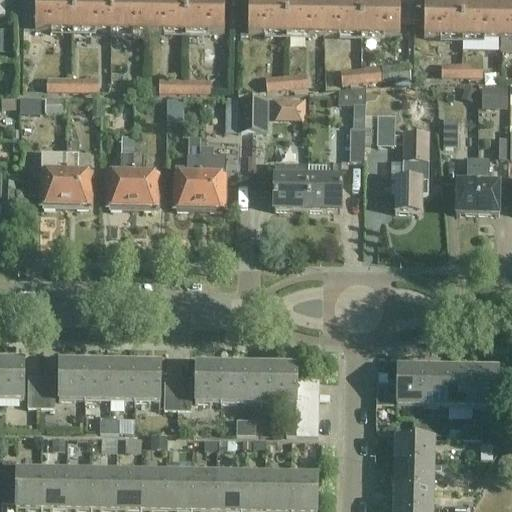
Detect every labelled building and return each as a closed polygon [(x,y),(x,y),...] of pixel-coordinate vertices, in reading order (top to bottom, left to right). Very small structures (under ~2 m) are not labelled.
[(17,24),(17,0),(5,0),(5,24),(17,24)] [(33,27),(33,34),(53,34),(71,34),(72,1),(66,1),(53,0),(34,0),(33,27)] [(72,1),(71,34),(90,35),(109,35),(109,1),(101,1),(91,1),(72,1)] [(109,1),(109,35),(128,35),(146,36),(147,2),(128,2),(109,1)] [(147,2),(146,36),(165,36),(184,36),(185,3),(166,2),(155,2),(147,2)] [(185,3),(184,36),(203,37),(222,37),(223,3),(203,3),(190,3),(185,3)] [(246,4),(246,37),(266,38),(284,38),(285,5),(266,4),(246,4)] [(285,5),(284,38),(303,38),(322,39),(323,5),(304,5),(285,5)] [(323,5),(322,39),(341,39),(360,39),(360,6),(341,6),(323,5)] [(360,6),(360,39),(379,40),(398,40),(399,7),(379,6),(360,6)] [(422,20),(422,41),(441,41),(460,41),(461,8),(442,8),(424,7),(422,7),(422,20)] [(461,8),(460,41),(479,42),(498,42),(499,9),(480,8),(461,8)] [(511,8),(499,9),(498,42),(511,42),(511,8)] [(312,86),(331,83),(328,66),(309,69),(312,86)] [(441,83),(451,83),(451,69),(441,69),(441,83)] [(451,83),(461,83),(461,69),(451,69),(451,83)] [(461,83),(471,83),(471,69),(461,69),(461,83)] [(471,69),(471,83),(482,83),(482,69),(471,69)] [(380,72),(370,73),(372,87),(382,86),(380,72)] [(370,73),(360,74),(361,88),(372,87),(370,73)] [(360,74),(350,75),(351,89),(361,88),(360,74)] [(351,89),(350,75),(339,76),(341,90),(351,89)] [(306,79),(295,80),(297,94),(307,93),(306,79)] [(295,80),(285,81),(287,95),(297,94),(295,80)] [(285,81),(275,82),(277,96),(287,95),(285,81)] [(277,96),(275,82),(265,83),(266,97),(277,96)] [(46,97),(56,97),(56,83),(46,83),(46,97)] [(56,97),(66,97),(67,83),(56,83),(56,97)] [(66,97),(76,98),(77,83),(67,83),(66,97)] [(76,98),(87,98),(87,84),(77,83),(76,98)] [(87,84),(87,98),(97,98),(97,84),(87,84)] [(158,99),(168,99),(169,84),(158,84),(158,99)] [(168,99),(178,99),(179,84),(169,84),(168,99)] [(178,99),(189,100),(189,85),(179,84),(178,99)] [(189,100),(199,100),(199,85),(189,85),(189,100)] [(199,85),(199,100),(209,100),(209,85),(199,85)] [(422,90),(417,100),(429,105),(433,94),(422,90)] [(507,92),(481,92),(481,114),(506,114),(507,92)] [(365,94),(338,96),(338,110),(364,111),(365,94)] [(65,104),(45,103),(45,117),(64,117),(65,104)] [(91,103),(91,121),(100,121),(101,104),(91,103)] [(237,137),(250,137),(251,105),(237,105),(237,137)] [(266,105),(251,105),(250,137),(265,137),(266,105)] [(377,122),(376,151),(394,152),(395,123),(377,122)] [(443,124),(442,152),(456,152),(457,124),(443,124)] [(29,152),(29,134),(10,134),(10,152),(29,152)] [(350,135),(349,167),(363,167),(364,135),(350,135)] [(427,139),(403,139),(402,166),(403,166),(426,167),(427,139)] [(496,142),(496,165),(507,165),(507,142),(496,142)] [(66,146),(66,159),(65,159),(64,211),(90,211),(91,178),(77,178),(77,146),(66,146)] [(106,212),(131,213),(133,147),(120,147),(120,160),(119,179),(107,178),(106,212)] [(143,179),(144,161),(145,161),(145,147),(133,147),(131,213),(156,213),(157,179),(143,179)] [(454,219),(474,219),(476,152),(468,151),(467,165),(466,165),(465,187),(455,187),(454,219)] [(199,154),(199,162),(198,214),(223,215),(224,181),(223,181),(224,162),(211,161),(211,154),(199,154)] [(41,158),(40,177),(40,210),(64,211),(65,159),(41,158)] [(172,214),(198,214),(199,162),(186,161),(186,180),(173,180),(172,214)] [(487,188),(487,165),(488,165),(488,163),(476,163),(474,219),(496,220),(497,188),(487,188)] [(420,218),(420,200),(426,200),(426,186),(426,167),(403,166),(403,185),(394,185),(393,218),(420,218)] [(271,215),(305,216),(305,182),(305,171),(275,170),(274,182),(271,181),(271,215)] [(331,183),(305,182),(305,216),(338,217),(339,171),(332,171),(331,183)] [(14,185),(13,185),(1,185),(0,209),(13,210),(14,185)] [(24,367),(0,366),(0,405),(23,405),(24,367)] [(57,406),(83,406),(84,368),(58,367),(57,406)] [(83,406),(108,407),(109,368),(84,368),(83,406)] [(108,407),(133,407),(134,369),(109,368),(108,407)] [(159,408),(160,369),(134,369),(133,407),(159,408)] [(194,408),(219,409),(220,370),(194,369),(194,408)] [(219,409),(245,409),(245,370),(220,370),(219,409)] [(245,409),(270,409),(271,371),(245,370),(245,409)] [(270,409),(296,410),(296,408),(296,396),(296,385),(296,371),(271,371),(270,409)] [(396,411),(421,412),(422,373),(397,372),(396,411)] [(421,412),(446,412),(447,373),(422,373),(421,412)] [(446,412),(471,413),(472,374),(447,373),(446,412)] [(498,374),(472,374),(471,413),(497,413),(498,374)] [(27,413),(40,413),(40,382),(27,382),(27,413)] [(40,382),(40,413),(53,413),(54,382),(40,382)] [(163,414),(177,415),(177,384),(164,383),(163,414)] [(177,384),(177,415),(190,415),(190,384),(177,384)] [(296,396),(318,396),(318,385),(296,385),(296,396)] [(296,396),(296,408),(318,408),(318,396),(296,396)] [(295,419),(317,419),(318,408),(296,408),(296,410),(295,419)] [(274,413),(256,414),(257,430),(275,429),(274,413)] [(295,430),(317,431),(317,419),(295,419),(295,425),(295,430)] [(99,437),(108,438),(109,423),(99,422),(99,437)] [(109,423),(108,438),(118,438),(118,423),(109,423)] [(412,440),(421,440),(422,424),(412,424),(412,440)] [(422,424),(421,440),(431,440),(432,425),(422,424)] [(236,441),(245,441),(245,425),(236,425),(236,441)] [(245,425),(245,441),(255,441),(255,425),(245,425)] [(295,441),(295,430),(295,425),(286,425),(285,441),(295,441)] [(295,442),(317,442),(317,431),(295,430),(295,441),(295,442)] [(461,445),(471,445),(472,430),(462,430),(461,445)] [(472,430),(471,445),(481,445),(482,431),(472,430)] [(394,444),(394,470),(432,471),(433,445),(394,444)] [(511,444),(510,444),(498,468),(511,467),(511,444)] [(204,455),(217,455),(217,445),(204,445),(204,455)] [(394,470),(393,495),(432,496),(432,471),(394,470)] [(15,511),(40,511),(42,476),(16,475),(15,511)] [(0,498),(6,500),(10,478),(0,476),(0,498)] [(40,511),(65,511),(66,476),(42,476),(40,511)] [(65,511),(90,511),(91,476),(66,476),(65,511)] [(90,511),(115,511),(116,477),(91,476),(90,511)] [(115,511),(140,511),(141,477),(116,477),(115,511)] [(140,511),(165,511),(166,478),(141,477),(140,511)] [(165,511),(190,511),(191,478),(166,478),(165,511)] [(190,511),(215,511),(216,478),(191,478),(190,511)] [(215,511),(240,511),(241,479),(216,478),(215,511)] [(240,511),(265,511),(266,479),(241,479),(240,511)] [(265,511),(290,511),(291,480),(266,479),(265,511)] [(316,511),(317,480),(291,480),(290,511),(316,511)] [(393,495),(392,511),(431,511),(432,496),(393,495)]
